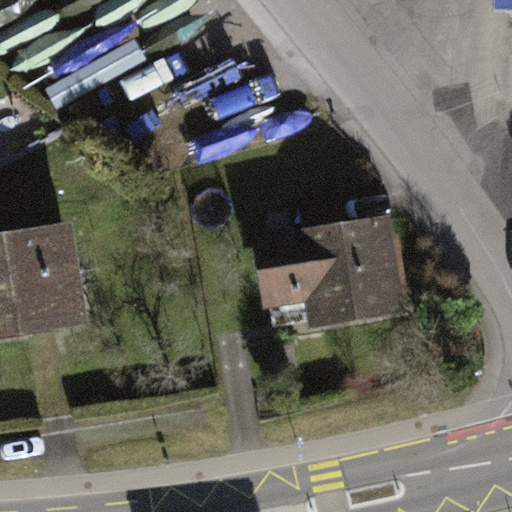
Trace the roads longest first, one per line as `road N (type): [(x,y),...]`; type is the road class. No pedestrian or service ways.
road 1 (residential): [(324,0),(423,105),(511,268)]
road 2 (primary): [(287,511),(511,463)]
